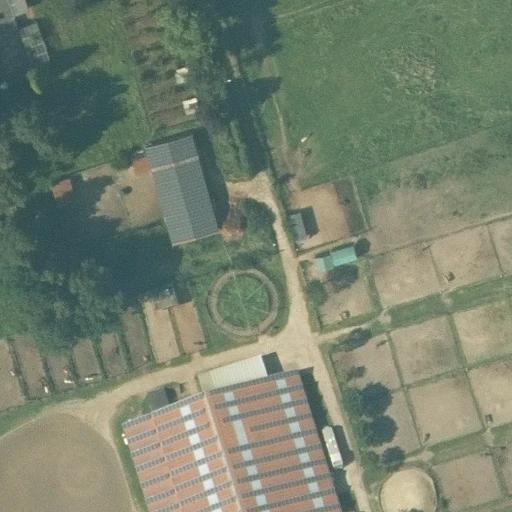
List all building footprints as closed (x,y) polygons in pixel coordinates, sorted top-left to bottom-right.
[(0,0),(0,15),(13,10),(13,11),(30,5),(28,0),(0,0)] [(0,15),(0,75),(33,64),(13,11),(13,10),(0,15)] [(192,132),(145,146),(157,187),(204,174),(192,132)] [(204,174),(157,187),(173,240),(219,227),(204,174)] [(59,204),(78,198),(71,176),(52,182),(59,204)] [(301,213),(289,216),(295,239),(307,236),(301,213)] [(336,249),(339,262),(359,257),(357,245),(336,249)] [(174,287),(150,294),(154,309),(166,305),(178,302),(174,287)] [(258,362),(198,381),(206,405),(265,386),(258,362)] [(206,405),(124,431),(149,511),(337,511),(295,377),(206,405)] [(159,392),(148,396),(155,419),(167,415),(159,392)]
